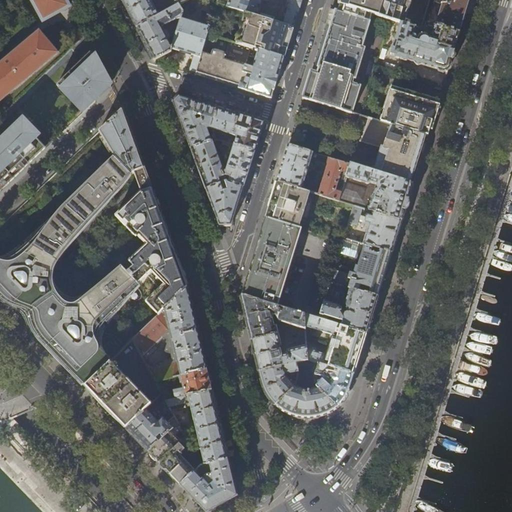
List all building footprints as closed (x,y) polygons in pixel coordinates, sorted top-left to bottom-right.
[(32,0),(44,21),(69,8),(64,0),(32,0)] [(121,0),(127,10),(137,28),(159,16),(150,0),(121,0)] [(217,4),(245,12),(257,16),(262,0),(263,0),(262,0),(229,0),(229,1),(224,0),(218,0),(217,2),(217,4)] [(300,6),(301,0),(288,0),(281,23),(293,27),(300,6)] [(340,0),(340,1),(337,11),(369,20),(370,20),(372,14),(400,23),(418,29),(423,30),(425,22),(427,18),(433,2),(433,0),(340,0)] [(433,0),(433,2),(438,3),(436,10),(439,11),(436,21),(433,21),(432,24),(434,25),(459,33),(465,16),(466,13),(469,0),(433,0)] [(469,0),(466,13),(471,14),(475,0),(469,0)] [(171,51),(172,49),(174,43),(169,41),(168,40),(170,37),(167,32),(163,31),(161,28),(175,20),(177,20),(176,24),(179,25),(181,19),(183,13),(179,6),(176,7),(159,16),(137,28),(145,43),(154,60),(171,51)] [(302,98),(351,113),(360,86),(352,84),(353,78),(355,79),(364,49),(360,48),(369,20),(337,11),(334,10),(332,18),(329,26),(331,26),(318,67),(319,68),(317,74),(311,72),(302,98)] [(288,43),(293,27),(281,23),(257,16),(245,12),(235,44),(284,58),(288,43)] [(172,49),(201,58),(207,35),(210,27),(181,19),(179,25),(178,27),(176,37),(174,43),(172,49)] [(447,72),(459,33),(434,25),(429,41),(427,41),(428,40),(426,39),(424,39),(423,39),(419,43),(414,41),(418,29),(400,23),(390,54),(394,56),(394,58),(406,61),(406,60),(447,72)] [(40,31),(0,63),(0,101),(58,53),(40,31)] [(277,80),(284,58),(235,44),(207,35),(201,58),(196,73),(234,85),(239,86),(239,88),(237,87),(237,88),(271,99),(277,80)] [(99,70),(89,54),(56,86),(80,111),(107,85),(99,70)] [(429,131),(438,101),(391,86),(380,122),(424,135),(427,136),(429,131)] [(178,97),(173,102),(182,126),(191,150),(211,142),(216,141),(215,138),(210,140),(206,130),(209,128),(211,129),(217,108),(178,97)] [(97,134),(99,132),(114,158),(130,175),(133,174),(134,173),(141,192),(152,188),(137,149),(122,108),(96,133),(97,134)] [(228,112),(217,108),(211,129),(213,134),(215,130),(232,136),(238,115),(228,112)] [(250,118),(238,115),(232,136),(237,137),(235,143),(233,142),(232,145),(255,151),(259,138),(264,123),(250,118)] [(421,143),(424,135),(380,122),(368,118),(361,142),(381,148),(373,172),(409,183),(419,152),(420,147),(421,143)] [(0,187),(43,146),(35,139),(39,136),(23,119),(0,141),(0,187)] [(249,168),(255,151),(232,145),(218,140),(217,141),(218,143),(230,147),(229,154),(231,155),(227,172),(226,172),(222,173),(223,177),(223,178),(225,183),(226,183),(227,182),(243,188),(249,168)] [(198,168),(206,190),(221,185),(219,179),(223,178),(223,177),(222,173),(226,172),(224,170),(222,171),(211,142),(191,150),(198,168)] [(339,201),(350,165),(288,146),(284,159),(277,182),(310,192),(339,201)] [(98,350),(99,349),(99,344),(96,338),(96,332),(98,327),(139,285),(138,285),(126,272),(121,267),(79,301),(77,303),(73,304),(69,303),(63,300),(58,295),(55,289),(53,281),(54,272),(58,262),(64,254),(75,240),(91,222),(119,192),(127,182),(130,175),(114,158),(72,198),(36,235),(25,244),(18,250),(11,253),(2,255),(0,255),(0,300),(9,306),(17,310),(23,316),(27,323),(37,340),(74,379),(76,374),(90,361),(97,355),(98,350)] [(372,212),(401,221),(403,216),(407,201),(413,184),(409,183),(373,172),(350,165),(339,201),(354,206),(362,208),(372,212)] [(145,245),(126,263),(131,268),(126,272),(138,285),(147,275),(159,288),(145,301),(158,315),(187,287),(179,264),(156,200),(152,188),(141,192),(134,173),(133,174),(140,192),(115,216),(136,237),(137,236),(145,245)] [(239,202),(243,188),(227,182),(226,183),(228,189),(223,191),(221,185),(206,190),(211,205),(214,211),(219,225),(219,226),(232,225),(239,202)] [(265,218),(269,219),(298,229),(310,192),(277,182),(268,209),(267,214),(265,218)] [(356,225),(362,208),(354,206),(348,223),(356,225)] [(215,226),(219,225),(214,211),(211,212),(215,226)] [(362,244),(363,244),(391,253),(398,230),(401,221),(372,212),(371,215),(368,214),(366,214),(365,214),(364,216),(363,218),(361,217),(359,222),(361,222),(360,226),(363,227),(364,224),(368,225),(362,244)] [(241,295),(241,296),(277,307),(301,230),(298,229),(269,219),(267,226),(254,266),(245,296),(241,295)] [(391,253),(363,244),(354,274),(349,272),(348,274),(334,270),(330,283),(378,297),(379,293),(385,273),(390,256),(391,253)] [(342,321),(341,326),(366,334),(374,307),(378,297),(330,283),(319,319),(324,321),(329,317),(342,321)] [(198,332),(187,287),(158,315),(132,340),(155,382),(207,370),(198,332)] [(247,318),(252,340),(279,335),(280,335),(281,335),(282,333),(282,332),(281,327),(277,324),(274,320),(273,320),(272,316),(278,318),(277,319),(277,320),(277,321),(278,322),(303,330),(298,334),(299,339),(300,341),(306,347),(305,326),(304,315),(277,307),(241,296),(247,318)] [(360,353),(366,334),(341,326),(324,321),(319,319),(304,315),(305,326),(337,336),(331,356),(307,348),(308,360),(318,364),(354,375),(360,353)] [(255,354),(259,372),(296,363),(308,360),(307,348),(306,347),(288,351),(287,352),(287,354),(281,355),(279,347),(282,347),(279,335),(252,340),(255,354)] [(101,348),(98,350),(97,355),(90,361),(76,374),(74,379),(85,386),(104,367),(109,362),(111,359),(101,348)] [(106,407),(126,428),(145,409),(150,404),(113,366),(109,362),(104,367),(85,386),(88,389),(106,407)] [(271,401),(275,405),(295,387),(285,375),(298,372),(296,363),(259,372),(263,387),(266,393),(268,397),(271,401)] [(353,377),(354,375),(318,364),(316,373),(326,375),(325,381),(318,388),(337,408),(340,406),(344,401),(346,397),(349,391),(351,386),(352,379),(353,377)] [(211,385),(207,370),(155,382),(166,402),(175,399),(173,391),(183,388),(184,391),(181,392),(182,397),(212,390),(211,385)] [(333,411),(337,408),(318,388),(307,391),(295,387),(275,405),(282,410),(287,414),(295,416),(298,417),(305,418),(307,418),(311,418),(317,417),(321,416),(328,414),(333,411)] [(221,426),(212,390),(182,397),(175,399),(166,402),(167,405),(171,412),(185,408),(185,406),(190,405),(192,415),(188,417),(189,421),(194,420),(204,464),(209,463),(229,458),(226,447),(221,426)] [(173,415),(171,412),(167,405),(162,410),(166,414),(168,412),(171,417),(173,415)] [(144,448),(148,452),(175,426),(178,423),(176,420),(170,426),(162,418),(158,422),(145,409),(126,428),(144,448)] [(301,423),(307,424),(318,423),(317,417),(311,418),(307,418),(305,418),(298,417),(295,416),(287,414),(285,419),(290,421),(296,423),(301,423)] [(152,455),(159,463),(178,443),(180,442),(175,436),(179,431),(175,426),(148,452),(152,455)] [(162,466),(180,485),(194,471),(179,455),(184,449),(178,443),(159,463),(162,466)] [(232,472),(229,458),(209,463),(215,486),(210,488),(194,471),(180,485),(198,504),(206,511),(207,511),(238,496),(234,479),(232,472)]
